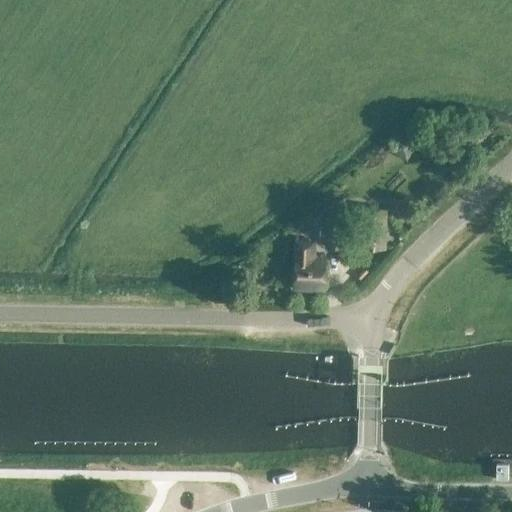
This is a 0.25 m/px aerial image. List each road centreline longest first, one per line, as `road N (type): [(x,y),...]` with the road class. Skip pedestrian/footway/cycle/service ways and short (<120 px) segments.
road 1 (tertiary): [(371,320),(0,315)]
road 2 (tertiary): [(371,320),(406,265),(511,164)]
road 3 (track): [(182,511),(155,489),(0,483)]
road 4 (tertiary): [(365,486),(371,320)]
road 5 (unclassified): [(511,493),(365,486)]
road 6 (tertiary): [(224,511),(365,486)]
